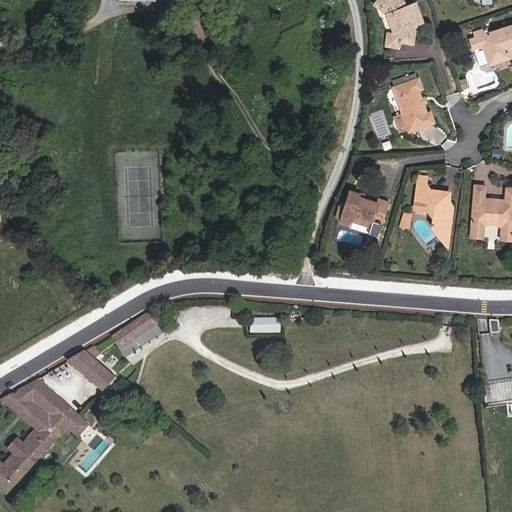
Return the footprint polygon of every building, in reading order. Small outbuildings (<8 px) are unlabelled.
[(402,0),(374,0),(381,5),(390,13),(398,31),(398,38),(403,39),(415,41),(415,34),(413,28),(423,25),(414,1),(403,3),(402,0)] [(511,23),(482,33),(491,60),(510,54),(507,44),(510,43),(511,45),(511,44),(511,23)] [(390,31),(389,44),(402,45),(403,39),(398,38),(398,31),(390,31)] [(417,76),(415,70),(394,78),(397,84),(417,76)] [(427,110),(423,101),(421,95),(419,89),(424,87),(419,75),(417,76),(397,84),(395,85),(405,114),(411,128),(436,119),(432,108),(427,110)] [(404,130),(411,128),(405,114),(399,116),(404,130)] [(417,185),(426,186),(428,176),(418,175),(417,185)] [(476,181),(475,193),(485,194),(486,182),(476,181)] [(485,194),(475,193),(471,232),(483,233),(484,217),(493,217),(492,219),(505,220),(504,234),(511,234),(511,183),(507,184),(506,196),(485,194)] [(433,187),(426,186),(417,185),(414,207),(429,209),(435,217),(434,225),(440,232),(449,233),(453,204),(448,204),(443,203),(438,196),(439,195),(433,187)] [(442,188),(433,187),(439,195),(438,196),(443,203),(448,204),(449,197),(442,188)] [(360,192),(350,189),(342,221),(352,223),(353,218),(373,223),(374,216),(383,219),(388,199),(380,197),(380,200),(359,194),(360,192)] [(406,211),(402,226),(410,227),(412,218),(406,211)] [(448,241),(449,233),(440,232),(448,241)] [(112,334),(120,347),(160,322),(152,310),(112,334)] [(280,317),(251,317),(251,332),(280,332),(280,317)] [(91,344),(48,370),(55,376),(73,364),(101,388),(113,375),(93,358),(101,352),(91,344)] [(0,460),(0,488),(6,493),(67,428),(78,436),(88,424),(36,377),(26,383),(0,397),(36,429),(23,444),(17,438),(8,448),(14,454),(4,465),(0,460)] [(493,445),(506,444),(504,419),(491,420),(493,445)]
